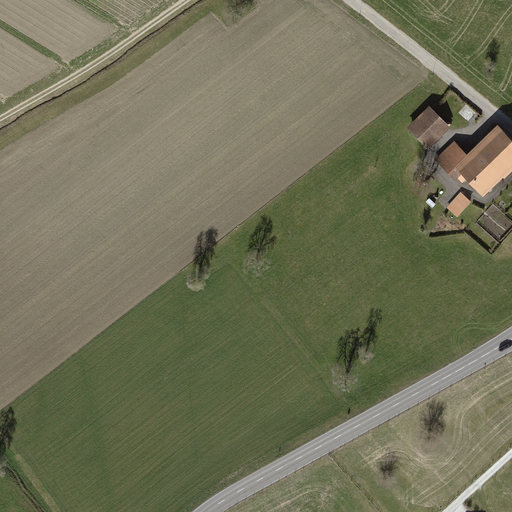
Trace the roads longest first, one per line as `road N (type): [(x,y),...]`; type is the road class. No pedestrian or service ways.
road 1 (secondary): [(511,339),(207,511)]
road 2 (track): [(188,0),(0,121)]
road 3 (track): [(511,131),(350,0)]
